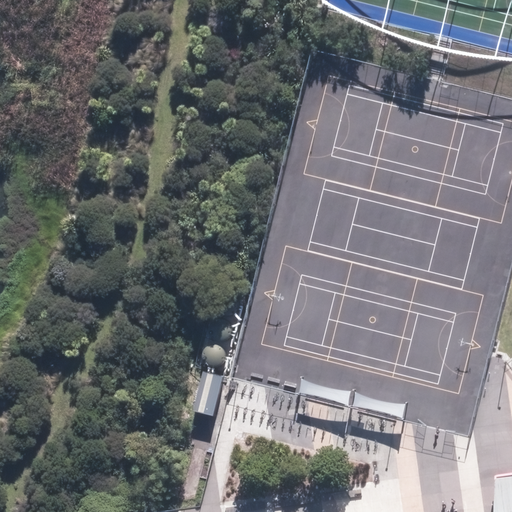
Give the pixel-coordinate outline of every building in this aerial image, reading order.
[(215,312),(217,315),(221,317),(224,317),(228,317),(232,315),(234,312),(236,309),(237,305),(236,301),(234,298),(231,295),(228,294),(224,294),(220,295),(216,297),(214,300),(213,304),(213,308),(215,312)] [(218,344),(222,343),(225,341),(227,338),(228,335),(228,331),(227,327),(225,324),(222,322),(218,321),(214,321),(211,323),(208,325),(206,329),(205,333),(206,337),(208,340),(211,343),(214,344),(218,344)] [(215,369),(219,367),(222,364),(223,360),(223,356),(222,352),(220,348),(216,346),(212,345),(208,346),(205,347),(202,350),(200,353),(199,357),(200,361),(201,364),(204,367),(207,368),(211,369),(215,369)] [(200,373),(197,372),(187,414),(212,420),(223,378),(218,377),(200,373)] [(304,385),(298,382),(297,389),(293,398),(308,397),(319,398),(329,402),(343,408),(345,400),(350,393),(335,394),(323,391),(311,388),(304,385)] [(357,398),(352,396),(352,401),(350,406),(347,410),(359,410),(383,416),(397,422),(398,414),(402,406),(389,407),(363,400),(357,398)] [(300,398),(296,415),(346,420),(349,410),(300,398)] [(346,420),(344,427),(399,433),(402,424),(397,423),(349,410),(346,420)] [(511,511),(511,476),(486,480),(484,511),(511,511)]
